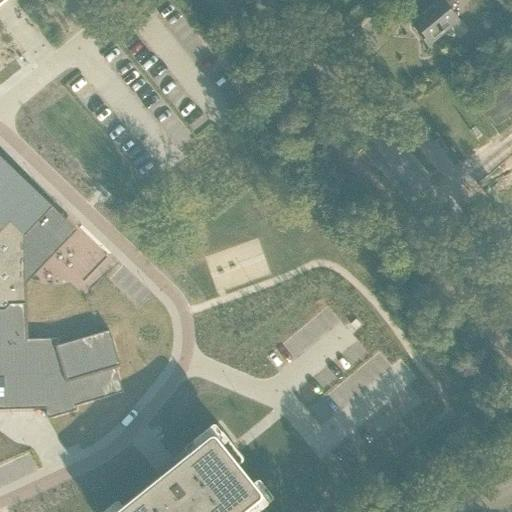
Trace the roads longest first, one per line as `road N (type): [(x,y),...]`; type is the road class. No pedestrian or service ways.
road 1 (residential): [(0,504),(121,442),(176,377),(186,348),(183,314),(170,292),(0,129)]
road 2 (tertiary): [(511,304),(257,0)]
